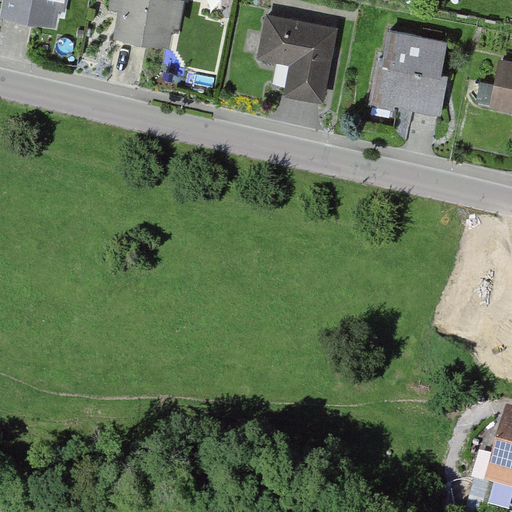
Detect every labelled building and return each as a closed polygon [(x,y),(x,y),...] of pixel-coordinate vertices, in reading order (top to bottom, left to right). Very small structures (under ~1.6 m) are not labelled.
[(68,0),(5,0),(3,14),(57,23),(60,7),(67,8),(68,0)] [(186,0),(110,0),(110,8),(119,10),(115,37),(170,46),(173,26),(182,27),(186,0)] [(337,24),(267,12),(260,56),(293,62),(287,92),(324,99),(337,24)] [(449,40),(392,30),(386,62),(379,61),(372,102),(444,114),(450,77),(443,76),(449,40)] [(511,62),(501,60),(492,106),(511,109),(511,62)] [(511,409),(506,408),(492,455),(482,452),(474,480),(486,483),(485,486),(511,494),(511,409)]
